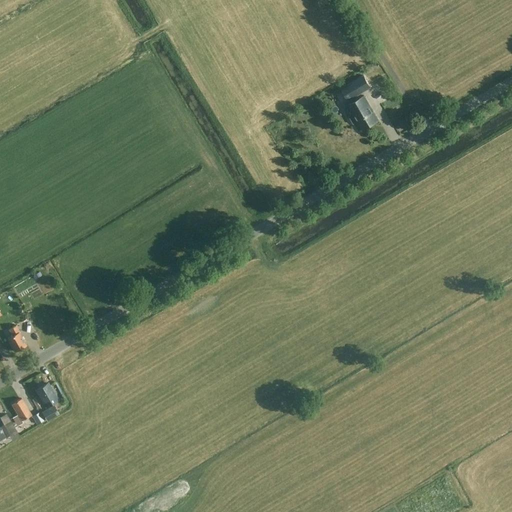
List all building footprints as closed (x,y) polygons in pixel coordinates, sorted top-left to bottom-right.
[(356,122),(361,130),(379,120),(364,96),(359,99),(357,95),(371,87),(363,75),(341,88),(348,100),(350,99),(352,103),(347,106),(352,114),(349,116),(353,124),(356,122)] [(7,339),(14,352),(25,345),(18,332),(19,332),(15,325),(8,329),(12,335),(7,339)] [(44,407),(54,401),(56,400),(46,384),(34,390),(44,407)] [(20,399),(10,405),(20,421),(29,416),(20,399)] [(54,405),(41,413),(45,420),(58,413),(54,405)] [(39,411),(32,416),(36,423),(44,419),(39,411)] [(13,420),(5,423),(9,434),(17,432),(13,420)]
